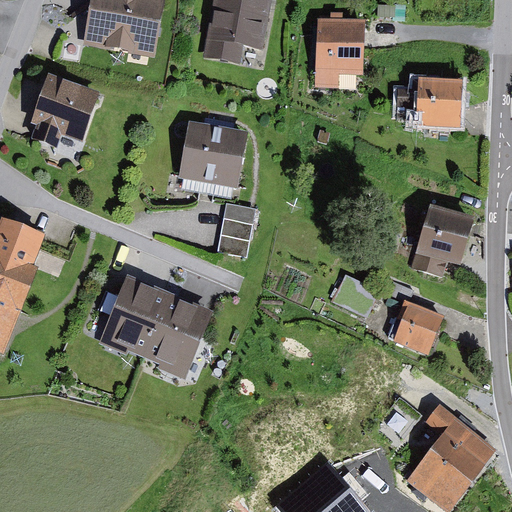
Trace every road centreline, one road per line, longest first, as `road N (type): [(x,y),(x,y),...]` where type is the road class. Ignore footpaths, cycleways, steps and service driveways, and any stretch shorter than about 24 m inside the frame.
road 1 (residential): [(500,153),(497,337),(511,451)]
road 2 (residential): [(504,0),(500,153)]
